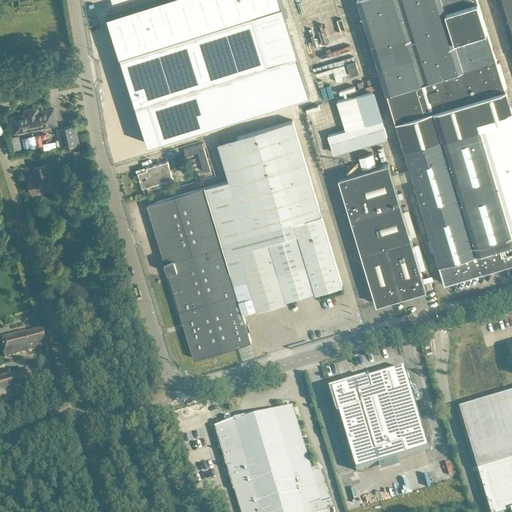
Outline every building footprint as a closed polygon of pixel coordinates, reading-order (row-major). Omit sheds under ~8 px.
[(280,0),(156,0),(107,15),(120,56),(121,56),(148,144),(310,93),(297,54),(298,54),(280,0)] [(395,122),(396,122),(396,121),(505,88),(477,0),(357,0),(387,92),(395,122)] [(511,0),(503,0),(511,28),(511,0)] [(359,73),(355,60),(346,63),(350,76),(359,73)] [(511,263),(511,110),(506,90),(505,88),(424,113),(396,121),(396,122),(401,138),(403,143),(400,144),(402,150),(404,149),(445,283),(456,280),(511,263)] [(374,90),(337,101),(346,130),(381,119),(383,119),(374,90)] [(14,133),(57,124),(54,108),(43,111),(39,112),(39,111),(38,111),(37,107),(24,110),(25,114),(11,117),(14,133)] [(346,130),(328,135),(330,143),(333,152),(387,136),(384,127),(382,119),(381,120),(381,119),(346,130)] [(229,178),(204,186),(230,270),(243,266),(248,281),(257,310),(286,302),(285,300),(315,291),(315,292),(342,284),(321,214),(322,214),(322,213),(321,213),(294,123),(293,120),(237,137),(238,142),(219,146),(229,178)] [(59,133),(62,147),(79,143),(75,125),(63,127),(64,132),(59,133)] [(198,152),(204,171),(211,169),(202,143),(184,148),(186,156),(198,152)] [(168,160),(147,167),(146,167),(147,169),(138,172),(142,188),(173,179),(168,160)] [(426,289),(400,201),(388,162),(339,177),(376,304),(426,289)] [(31,193),(53,187),(49,171),(48,164),(33,167),(35,175),(28,176),(31,193)] [(204,186),(147,204),(177,303),(183,324),(180,325),(182,330),(185,329),(194,359),(223,350),(251,341),(248,331),(249,328),(249,326),(248,324),(245,322),(236,293),(237,293),(237,292),(236,293),(230,270),(204,186)] [(25,332),(1,338),(6,357),(47,346),(42,329),(25,334),(25,332)] [(51,363),(45,365),(47,375),(53,374),(51,363)] [(368,377),(338,386),(339,388),(332,390),(333,392),(330,393),(337,414),(339,414),(356,471),(429,449),(405,368),(369,379),(368,377)] [(0,377),(0,401),(35,390),(31,375),(28,376),(26,370),(0,377)] [(511,511),(511,393),(459,409),(490,511),(511,511)] [(251,416),(250,416),(249,417),(249,418),(249,419),(249,420),(243,421),(242,418),(215,427),(240,511),(335,511),(323,470),(313,473),(293,405),(290,406),(289,404),(251,416)]
